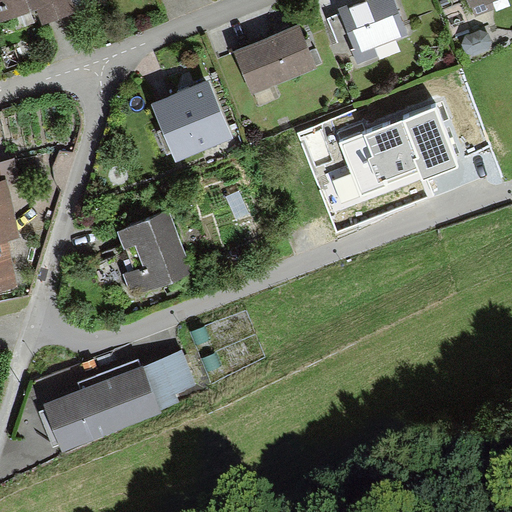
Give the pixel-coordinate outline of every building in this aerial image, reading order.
[(72,0),(0,0),(0,11),(35,0),(40,15),(73,4),(72,0)] [(395,0),(339,0),(356,45),(405,27),(395,0)] [(469,0),(473,9),(493,2),(492,0),(469,0)] [(295,14),(231,40),(256,101),(276,93),(270,78),(314,61),(295,14)] [(202,71),(152,93),(177,150),(212,134),(206,121),(221,115),(202,71)] [(433,99),(338,134),(359,192),(455,157),(433,99)] [(0,170),(0,272),(13,270),(4,231),(16,228),(3,169),(0,170)] [(118,221),(133,258),(122,263),(134,289),(189,266),(162,202),(118,221)] [(137,357),(43,392),(60,440),(155,405),(137,357)]
